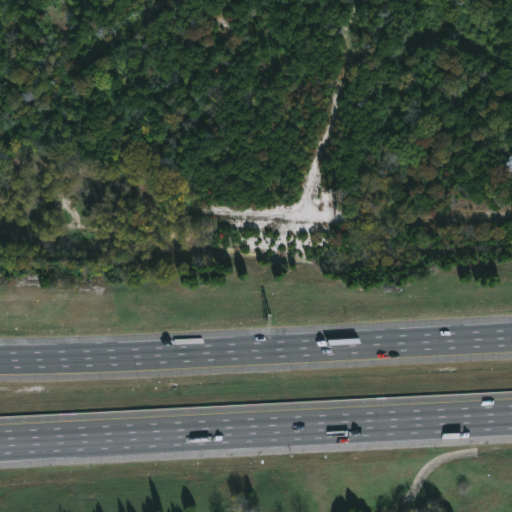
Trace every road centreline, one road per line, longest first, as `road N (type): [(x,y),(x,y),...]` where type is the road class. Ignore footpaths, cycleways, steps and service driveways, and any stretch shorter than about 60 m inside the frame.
road 1 (motorway): [(511,337),(0,360)]
road 2 (motorway): [(0,443),(460,419)]
